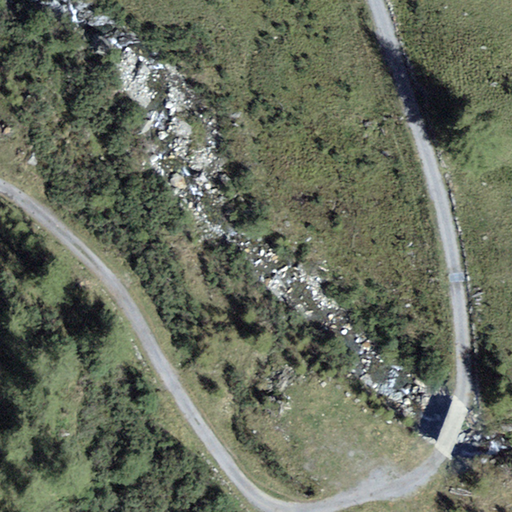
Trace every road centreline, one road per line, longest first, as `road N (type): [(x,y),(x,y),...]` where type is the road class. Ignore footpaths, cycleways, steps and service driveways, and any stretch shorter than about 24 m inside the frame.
road 1 (track): [(377,0),(456,273),(460,402),(441,453),(420,479),(380,497),(323,507)]
road 2 (track): [(288,511),(249,495),(96,262),(0,184)]
